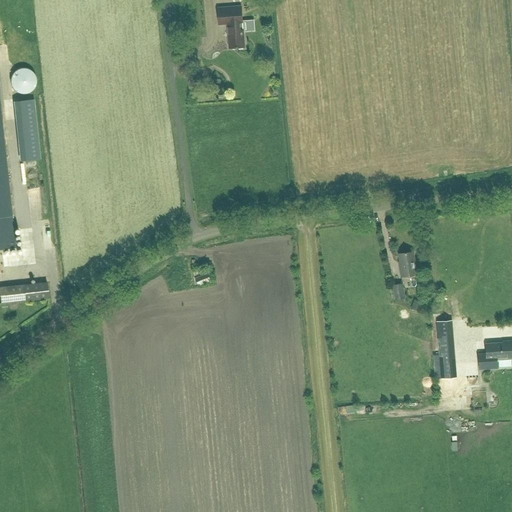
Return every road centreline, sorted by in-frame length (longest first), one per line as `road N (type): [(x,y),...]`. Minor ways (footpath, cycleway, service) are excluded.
road 1 (unclassified): [(197,240),(511,192)]
road 2 (unclassified): [(197,240),(157,0)]
road 3 (unclassified): [(0,382),(197,240)]
